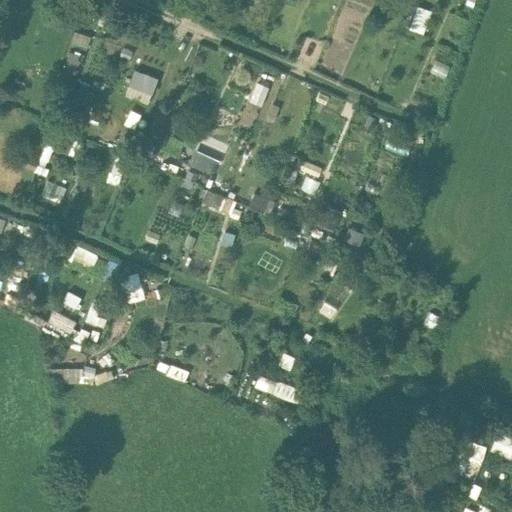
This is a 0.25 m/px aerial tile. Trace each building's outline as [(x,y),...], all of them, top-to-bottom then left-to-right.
[(416,3),(408,26),(423,30),(431,7),(416,3)] [(148,102),(158,76),(134,67),(124,93),(148,102)] [(256,81),(250,99),(262,102),(268,85),(256,81)] [(190,162),(211,172),(223,146),(202,136),(190,162)] [(48,319),(67,330),(73,319),(54,308),(48,319)] [(491,449),(511,455),(511,433),(498,428),(491,449)] [(455,467),(475,474),(486,444),(465,437),(455,467)] [(475,511),(477,508),(465,503),(461,511),(475,511)]
